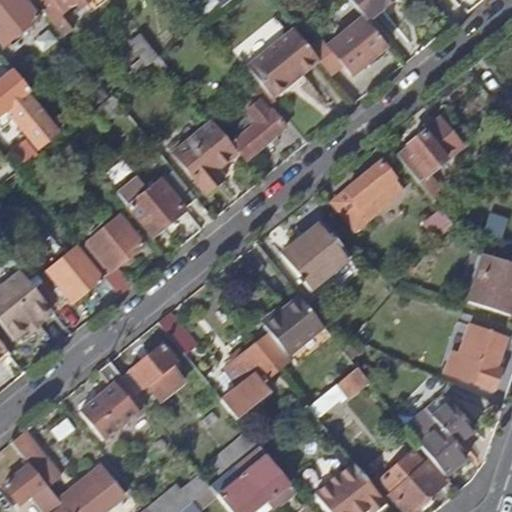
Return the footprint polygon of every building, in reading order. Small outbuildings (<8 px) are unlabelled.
[(0,0),(0,42),(3,46),(38,18),(22,0),(0,0)] [(34,0),(64,37),(72,30),(60,15),(75,2),(76,2),(81,7),(89,0),(88,0),(34,0)] [(348,0),(363,18),(366,22),(389,3),(388,1),(389,0),(348,0)] [(366,22),(363,18),(327,48),(342,67),(351,76),(386,46),(366,22)] [(245,67),(264,90),(271,98),(289,84),(286,78),(293,74),(298,77),(318,60),(309,48),(293,28),(245,67)] [(158,58),(159,57),(140,34),(131,42),(149,65),(158,58)] [(309,48),(318,60),(331,75),(342,67),(327,48),(319,39),(309,48)] [(0,80),(13,70),(9,66),(0,73),(0,80)] [(29,90),(13,70),(0,80),(0,113),(5,110),(13,120),(38,149),(58,133),(26,95),(26,93),(29,90)] [(271,98),(264,90),(257,97),(260,102),(247,113),(257,124),(232,144),(246,161),(286,128),(273,112),(278,107),(271,98)] [(122,108),(112,95),(105,101),(115,113),(122,108)] [(0,129),(1,130),(13,120),(5,110),(0,113),(0,129)] [(438,119),(421,132),(444,160),(461,146),(438,119)] [(235,151),(212,122),(172,154),(205,194),(223,179),(216,170),(235,151)] [(397,158),(417,182),(428,173),(444,160),(421,132),(407,144),(409,147),(397,158)] [(354,232),(403,191),(380,163),(331,204),(354,232)] [(195,198),(172,170),(160,180),(183,209),(195,198)] [(438,208),(438,209),(451,225),(460,212),(428,173),(417,182),(438,208)] [(183,209),(160,180),(128,207),(152,236),(185,210),(183,209)] [(451,225),(438,209),(424,221),(439,238),(451,225)] [(80,248),(103,277),(114,268),(142,245),(118,216),(80,248)] [(309,290),(349,258),(320,223),(281,256),(309,290)] [(100,278),(75,247),(46,272),(72,302),(100,279),(100,278)] [(468,302),(511,317),(511,315),(511,264),(483,255),(468,302)] [(119,297),(130,287),(114,268),(103,277),(119,297)] [(0,323),(14,340),(51,310),(48,306),(35,290),(22,273),(20,271),(0,287),(0,323)] [(35,290),(48,306),(56,300),(42,284),(35,290)] [(323,327),(300,298),(264,327),(270,333),(256,345),(277,371),(291,359),(289,355),(323,327)] [(174,310),(161,321),(187,354),(200,345),(174,310)] [(473,383),(494,391),(501,371),(497,369),(507,339),(470,326),(459,356),(480,364),(473,383)] [(134,368),(147,386),(151,383),(163,399),(187,381),(175,365),(183,360),(169,342),(134,368)] [(222,400),(237,420),(250,410),(253,414),(263,407),(260,402),(272,393),(263,382),(277,371),(256,345),(227,368),(241,387),(222,400)] [(348,375),(357,369),(343,351),(341,352),(335,357),(335,359),(348,375)] [(114,359),(103,368),(114,383),(125,374),(114,359)] [(125,374),(139,392),(147,386),(134,368),(125,374)] [(308,408),(316,418),(344,396),(347,398),(367,382),(357,369),(348,375),(308,408)] [(139,392),(125,374),(114,383),(82,407),(105,437),(148,404),(139,392)] [(290,422),(308,408),(299,397),(275,417),(284,428),(290,422)] [(420,446),(444,476),(466,457),(456,445),(473,430),(451,403),(448,405),(442,397),(426,410),(441,429),(420,446)] [(405,427),(420,446),(441,429),(426,410),(405,427)] [(26,431),(12,443),(29,464),(45,484),(48,487),(63,476),(26,431)] [(236,466),(259,448),(251,437),(227,455),(236,466)] [(427,498),(444,483),(426,465),(423,467),(411,453),(381,480),(393,493),(390,496),(404,511),(424,494),(427,498)] [(288,484),(272,464),(265,456),(241,475),(264,504),(272,497),(288,484)] [(369,511),(374,511),(385,503),(353,463),(338,475),(338,474),(328,482),(328,483),(314,495),(327,511),(365,511),(368,510),(369,511)] [(45,484),(29,464),(4,486),(20,505),(35,493),(45,484)] [(58,500),(68,511),(102,511),(98,507),(107,499),(113,505),(124,496),(99,467),(58,500)] [(148,509),(150,511),(180,511),(193,502),(210,488),(198,471),(190,477),(194,482),(180,492),(175,486),(148,509)] [(254,511),(264,504),(241,475),(217,495),(219,498),(230,511),(254,511)] [(68,511),(58,500),(48,487),(45,484),(35,493),(50,511),(68,511)] [(295,493),(288,484),(272,497),(279,506),(295,493)] [(210,488),(193,502),(200,511),(219,498),(217,495),(210,488)] [(200,511),(193,502),(180,511),(200,511)]
